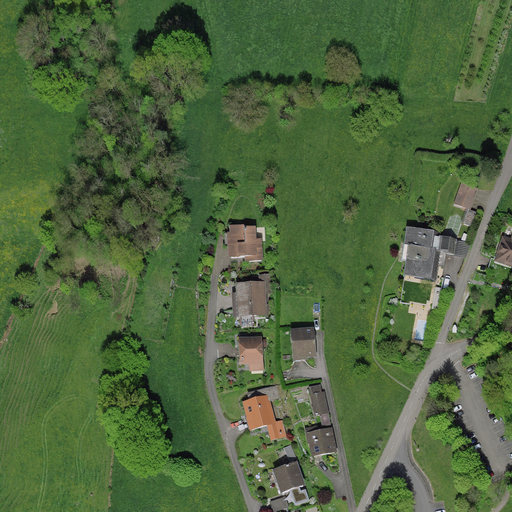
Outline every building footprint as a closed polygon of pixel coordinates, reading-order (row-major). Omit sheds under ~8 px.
[(244,230),(244,228),(231,229),(232,247),(229,247),(230,259),(248,258),(248,263),(261,262),(260,242),(254,242),(254,230),(244,230)] [(439,254),(453,256),(455,242),(437,239),(438,236),(406,231),(401,262),(406,263),(403,277),(435,282),(439,254)] [(496,262),(511,266),(511,240),(510,248),(501,245),(496,262)] [(260,286),(237,287),(238,311),(251,311),(251,317),(264,316),(263,296),(269,295),(268,277),(259,278),(260,286)] [(313,357),(311,332),(291,334),(293,356),(303,356),(303,357),(313,357)] [(259,341),(239,343),(240,364),(261,363),(259,341)] [(249,403),(244,404),(251,431),(276,424),(280,439),(284,437),(280,422),(273,425),(267,403),(278,399),(275,388),(247,395),(249,403)] [(327,414),(323,395),(319,396),(317,388),(309,390),(315,417),(327,414)] [(313,458),(334,454),(329,431),(327,431),(316,433),(315,429),(305,431),(308,445),(310,444),(313,458)] [(289,492),(293,503),(294,506),(307,501),(304,492),(299,494),(299,492),(298,492),(297,489),(302,487),(294,465),(274,472),(282,494),(289,492)] [(284,499),(270,503),(272,511),(276,511),(287,508),(284,499)]
